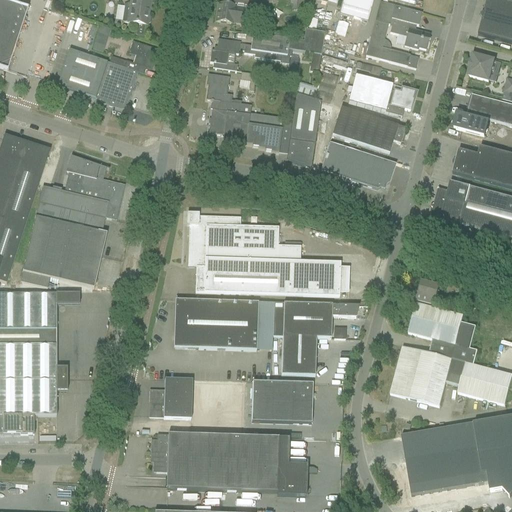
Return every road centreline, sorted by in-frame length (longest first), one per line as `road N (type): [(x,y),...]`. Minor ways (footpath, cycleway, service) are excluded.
road 1 (unclassified): [(92,462),(159,162)]
road 2 (unclassified): [(385,511),(364,479),(355,415),(398,219)]
road 3 (unclassified): [(398,219),(270,177),(159,162)]
road 4 (unclassified): [(398,219),(461,0)]
road 5 (unclassified): [(159,162),(0,109)]
road 6 (unclassified): [(159,162),(184,0)]
